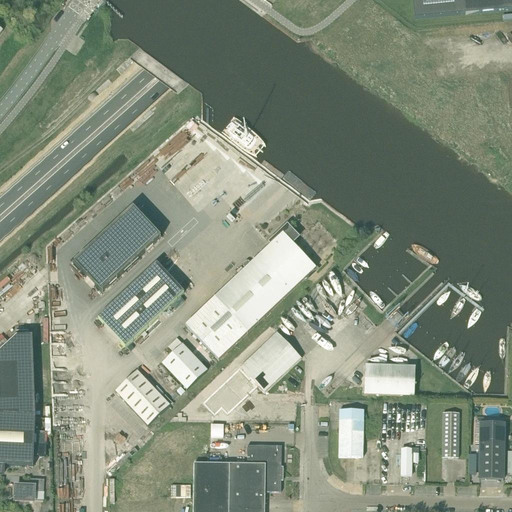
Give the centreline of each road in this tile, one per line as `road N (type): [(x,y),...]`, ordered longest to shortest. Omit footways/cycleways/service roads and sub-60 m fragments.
road 1 (trunk): [(0,230),(253,0)]
road 2 (trunk): [(227,0),(0,205)]
road 3 (unclassified): [(310,501),(511,504)]
road 4 (unclassified): [(81,0),(0,111)]
